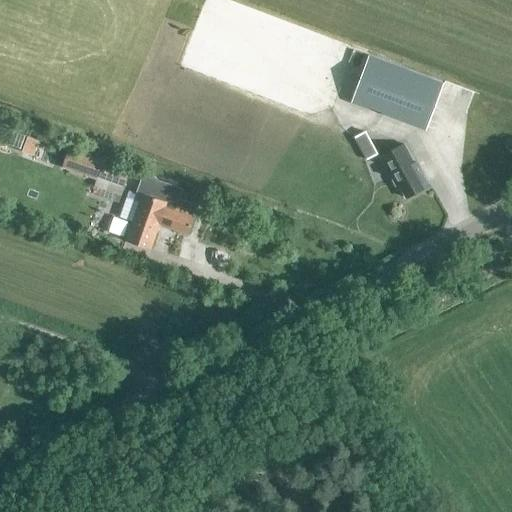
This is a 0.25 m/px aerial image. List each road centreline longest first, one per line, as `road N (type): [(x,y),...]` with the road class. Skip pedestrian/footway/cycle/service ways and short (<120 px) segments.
road 1 (unclassified): [(0,476),(511,212)]
road 2 (track): [(170,388),(0,325)]
